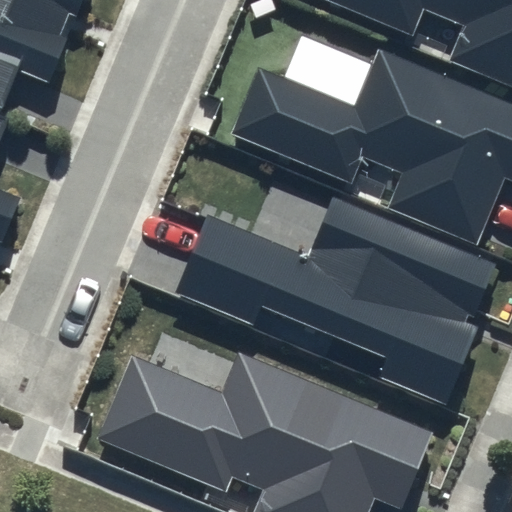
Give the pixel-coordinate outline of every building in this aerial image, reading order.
[(60,36),(69,15),(73,17),(80,0),(0,0),(0,109),(3,111),(19,72),(47,84),(67,39),(60,36)] [(511,93),(511,0),(309,0),(412,42),(423,16),(463,32),(449,67),(511,93)] [(477,243),(504,176),(511,179),(511,104),(380,50),(356,107),(258,66),(230,135),(352,185),(363,158),(401,174),(387,206),(477,243)] [(0,244),(1,245),(20,200),(0,192),(0,145),(9,125),(0,121),(0,244)] [(498,268),(331,198),(307,256),(207,215),(174,294),(254,327),(262,307),(386,358),(378,377),(447,406),(479,328),(473,326),(498,268)] [(369,511),(376,496),(400,506),(431,432),(238,351),(221,392),(133,355),(97,438),(225,492),(232,477),(262,490),(252,511),(369,511)]
